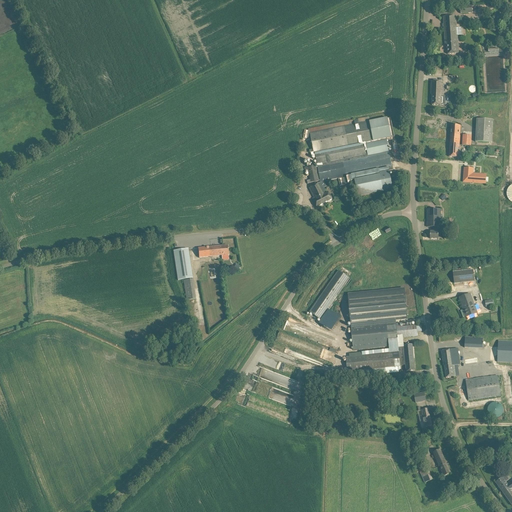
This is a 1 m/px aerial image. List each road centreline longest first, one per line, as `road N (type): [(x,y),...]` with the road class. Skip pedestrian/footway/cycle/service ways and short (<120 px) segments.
road 1 (unclassified): [(99,511),(225,392),(335,241)]
road 2 (unclassified): [(0,266),(72,249),(237,231),(299,207),(316,214),(335,241)]
road 3 (unclassified): [(506,511),(451,425),(434,366),(412,210)]
road 4 (unclassified): [(412,210),(427,0)]
